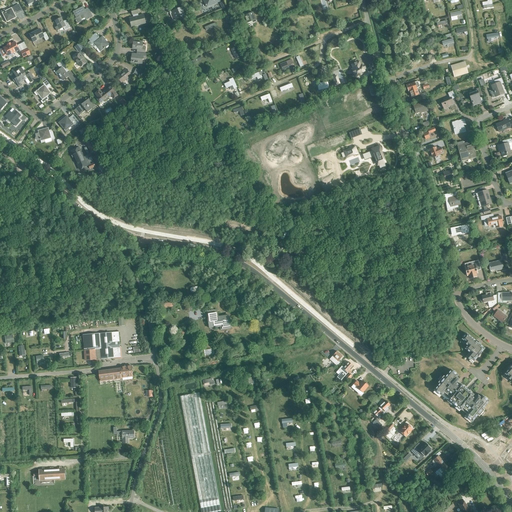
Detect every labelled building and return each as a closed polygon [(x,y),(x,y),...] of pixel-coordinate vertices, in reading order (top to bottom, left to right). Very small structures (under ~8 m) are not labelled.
[(492,7),(491,0),(487,0),(488,2),(482,3),(483,6),(484,9),(492,7)] [(16,18),(15,15),(20,12),(17,5),(11,8),(11,9),(6,12),(4,9),(1,11),(6,22),(16,18)] [(89,10),(86,12),(83,7),(73,12),(76,18),(75,19),(77,24),(82,21),(82,20),(85,18),(86,21),(93,17),(89,10)] [(144,15),(137,16),(136,14),(138,13),(137,7),(131,9),(132,15),(134,15),(134,17),(130,18),(132,27),(146,23),(144,15)] [(171,14),(172,17),(174,20),(185,16),(184,12),(182,7),(170,12),(170,14),(171,14)] [(253,22),(256,21),(253,12),(244,16),(247,23),(252,21),(253,22)] [(67,22),(64,24),(62,18),(55,21),(58,27),(55,28),(57,31),(63,28),(65,31),(70,28),(67,22)] [(45,32),(42,34),(39,29),(29,34),(33,42),(43,37),(45,41),(49,39),(45,32)] [(99,53),(109,45),(102,36),(98,39),(96,37),(88,43),(91,47),(93,48),(94,47),(96,45),(98,48),(96,49),(99,53)] [(30,54),(24,42),(16,46),(14,42),(3,48),(3,49),(0,50),(0,51),(3,57),(4,57),(18,50),(19,52),(20,52),(23,58),(28,55),(28,56),(30,55),(30,54)] [(145,53),(146,47),(143,47),(143,43),(133,42),(133,49),(139,49),(139,52),(145,53)] [(75,47),(79,52),(84,48),(80,43),(75,47)] [(240,58),(235,48),(231,49),(235,60),(240,58)] [(259,48),(251,50),(252,54),(254,53),(254,56),(261,55),(259,48)] [(146,53),(145,53),(139,52),(138,55),(132,55),(131,62),(136,62),(135,63),(142,64),(143,59),(146,59),(146,53)] [(74,58),(81,67),(87,63),(80,54),(74,58)] [(291,59),(280,64),(283,70),(288,68),(289,69),(295,67),(291,59)] [(69,76),(66,73),(69,71),(61,61),(57,64),(60,69),(56,72),(55,70),(54,71),(57,76),(59,74),(64,80),(69,76)] [(360,77),(364,75),(364,74),(368,72),(365,66),(363,67),(362,65),(361,65),(360,61),(352,65),(354,68),(352,69),(356,77),(360,76),(360,77)] [(451,65),(454,77),(468,73),(465,61),(451,65)] [(17,77),(24,73),(20,68),(15,71),(14,69),(11,71),(14,75),(11,77),(13,80),(17,77)] [(117,77),(122,83),(131,75),(126,69),(117,77)] [(17,77),(13,80),(14,82),(15,82),(18,87),(21,85),(19,83),(27,78),(30,82),(34,79),(30,72),(25,75),(24,73),(17,77)] [(237,87),(233,78),(229,80),(230,82),(224,84),(226,88),(231,86),(232,87),(233,86),(234,89),(237,87)] [(492,86),(496,97),(504,93),(501,85),(504,84),(502,78),(494,81),(496,84),(492,86)] [(331,87),(329,79),(327,80),(327,81),(322,82),(324,89),(331,87)] [(48,99),(46,97),(51,93),(47,89),(51,86),(46,81),(43,83),(44,84),(33,93),(36,96),(38,95),(42,100),(40,101),(42,104),(48,99)] [(417,87),(420,86),(418,81),(415,82),(407,84),(409,91),(410,90),(412,96),(419,94),(417,87)] [(280,88),(281,92),(293,87),(292,84),(280,88)] [(114,98),(118,95),(115,92),(116,92),(111,86),(104,91),(105,91),(102,93),(100,90),(95,94),(98,97),(97,99),(100,103),(104,100),(105,101),(111,96),(114,98)] [(474,105),(482,103),(480,97),(483,96),(480,88),(476,89),(477,91),(469,94),(471,99),(472,98),(474,105)] [(441,102),(444,110),(449,107),(454,105),(452,99),(457,98),(454,91),(448,93),(450,98),(441,102)] [(269,94),(261,97),(262,101),(268,99),(270,103),(272,102),(269,94)] [(86,110),(88,112),(95,106),(89,98),(74,110),(79,116),(86,110)] [(424,112),(428,111),(425,102),(413,106),(416,113),(423,111),(424,112)] [(242,107),(233,110),(234,113),(240,112),(241,116),(244,115),(242,107)] [(18,119),(21,116),(15,110),(12,113),(10,111),(5,116),(16,126),(20,121),(18,119)] [(73,118),(70,120),(67,116),(58,123),(66,133),(69,130),(68,128),(74,124),(75,126),(77,124),(73,118)] [(458,134),(466,132),(463,123),(465,122),(464,119),(452,122),(455,132),(457,131),(458,134)] [(511,121),(509,123),(508,120),(496,125),(499,132),(511,128),(511,129),(511,128),(511,121)] [(52,132),(49,133),(48,127),(38,130),(38,133),(35,134),(36,137),(35,139),(38,140),(40,139),(41,143),(45,142),(44,140),(51,138),(51,140),(54,139),(52,132)] [(424,133),(423,134),(426,140),(431,137),(430,133),(431,133),(435,131),(434,127),(424,131),(424,133)] [(356,129),(348,131),(350,137),(358,134),(356,129)] [(507,153),(511,152),(508,143),(511,142),(511,139),(502,141),(503,145),(497,146),(499,150),(501,150),(502,157),(508,155),(507,153)] [(95,151),(90,142),(86,145),(91,153),(95,151)] [(465,160),(475,158),(473,151),(474,150),(472,142),(457,146),(461,158),(464,157),(465,160)] [(344,150),(340,151),(342,156),(346,155),(356,151),(354,146),(343,149),(344,150)] [(379,147),(365,151),(368,158),(375,155),(379,168),(386,165),(379,147)] [(439,148),(437,149),(436,147),(430,149),(433,158),(439,156),(439,155),(441,154),(439,148)] [(82,169),(87,166),(79,148),(71,151),(75,159),(76,158),(76,160),(77,159),(82,169)] [(443,173),(445,181),(454,178),(452,170),(443,173)] [(490,199),(490,200),(488,194),(489,194),(487,190),(478,193),(482,207),(483,207),(484,210),(483,211),(484,212),(480,214),(479,213),(477,214),(478,215),(480,215),(480,216),(491,213),(489,209),(488,209),(487,206),(492,204),(490,199)] [(458,196),(452,198),(451,193),(443,195),(444,200),(445,199),(448,211),(452,210),(454,208),(458,207),(457,206),(460,205),(458,196)] [(487,219),(489,226),(502,223),(501,216),(487,219)] [(466,227),(451,231),(452,236),(468,233),(466,227)] [(274,253),(280,258),(285,250),(281,247),(284,244),(281,242),(276,248),(277,249),(274,253)] [(470,279),(477,277),(476,273),(477,273),(477,271),(480,270),(478,261),(474,262),(475,265),(465,267),(466,271),(467,276),(469,275),(470,279)] [(497,269),(497,271),(503,269),(501,261),(488,264),(490,271),(497,269)] [(492,294),(490,294),(490,293),(486,294),(486,295),(482,296),(482,297),(481,297),(480,298),(480,302),(482,303),(483,302),(483,303),(488,302),(489,308),(491,307),(497,303),(497,295),(492,296),(492,294)] [(502,301),(511,301),(511,293),(502,293),(498,293),(498,303),(502,303),(502,301)] [(228,315),(218,317),(217,310),(207,311),(210,327),(223,325),(224,329),(231,328),(230,320),(229,320),(228,315)] [(493,316),(502,323),(507,317),(498,310),(493,316)] [(102,359),(121,357),(119,332),(99,334),(82,335),(82,339),(83,338),(84,347),(95,346),(95,350),(84,350),(85,361),(93,360),(93,364),(99,363),(99,359),(97,359),(96,350),(101,349),(102,359)] [(477,341),(476,342),(467,334),(466,335),(465,334),(462,337),(463,338),(460,341),(464,344),(464,343),(468,346),(465,349),(470,353),(466,357),(470,360),(469,361),(472,364),(474,361),(478,357),(478,356),(479,357),(481,354),(480,354),(481,353),(485,349),(480,345),(481,344),(477,341)] [(5,344),(14,342),(13,335),(4,336),(5,344)] [(18,346),(19,356),(27,355),(26,350),(24,351),(23,346),(18,346)] [(335,362),(338,365),(340,362),(339,361),(342,356),(336,351),(332,357),(336,361),(335,362)] [(350,370),(349,370),(353,366),(348,362),(343,367),(342,366),(338,370),(341,373),(339,375),(342,379),(346,374),(350,370)] [(511,365),(511,366),(511,365),(508,368),(509,369),(505,374),(503,376),(506,378),(507,377),(511,381),(511,365)] [(128,377),(133,376),(132,366),(121,367),(121,368),(99,371),(100,380),(122,378),(122,375),(128,374),(128,377)] [(459,380),(456,378),(458,376),(451,370),(445,377),(444,376),(438,383),(439,384),(434,390),(441,396),(442,394),(448,399),(452,403),(456,407),(461,410),(467,415),(465,416),(472,422),(477,416),(479,417),(484,410),(483,409),(489,401),(482,396),(481,398),(478,396),(477,398),(457,381),(459,380)] [(362,381),(360,384),(357,381),(351,388),(362,396),(364,393),(363,393),(369,386),(362,381)] [(32,390),(32,386),(22,387),(22,390),(29,390),(29,396),(32,395),(32,390)] [(180,396),(201,511),(217,511),(221,511),(200,393),(180,396)] [(390,405),(386,401),(379,407),(380,408),(378,409),(373,414),(377,418),(378,417),(380,419),(382,417),(380,415),(382,413),(381,411),(382,410),(384,412),(390,405)] [(406,424),(399,432),(406,437),(413,429),(406,424)] [(129,439),(135,438),(135,431),(117,432),(117,435),(123,435),(123,439),(124,439),(124,444),(129,444),(129,439)] [(74,442),(74,439),(64,439),(64,443),(70,443),(70,448),(74,447),(74,442)] [(420,448),(418,445),(411,451),(414,454),(416,452),(422,458),(425,455),(426,456),(431,451),(430,450),(431,449),(425,443),(420,448)] [(439,466),(443,462),(439,456),(434,460),(433,460),(433,461),(433,463),(434,464),(436,464),(436,463),(439,466)] [(443,462),(439,466),(440,468),(436,472),(441,478),(446,474),(444,471),(448,468),(443,462)] [(39,470),(40,480),(66,478),(65,468),(39,470)] [(473,511),(470,506),(468,508),(463,500),(458,503),(463,511),(473,511)]
